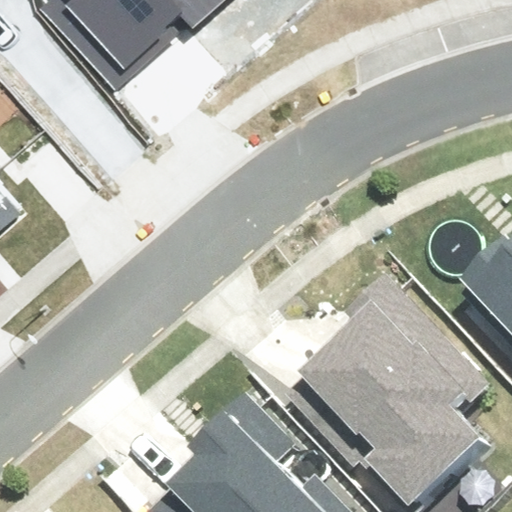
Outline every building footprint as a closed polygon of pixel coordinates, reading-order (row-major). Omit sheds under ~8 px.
[(47,0),(41,6),(113,84),(185,18),(194,27),(223,0),(47,0)] [(0,239),(28,216),(0,183),(0,239)] [(511,338),(511,229),(457,281),(511,338)] [(481,380),(387,278),(351,311),(358,318),(284,386),(356,463),(367,453),(414,503),(484,438),(454,405),(481,380)] [(199,468),(150,511),(331,511),(279,455),(291,444),(246,396),(185,452),(199,468)]
